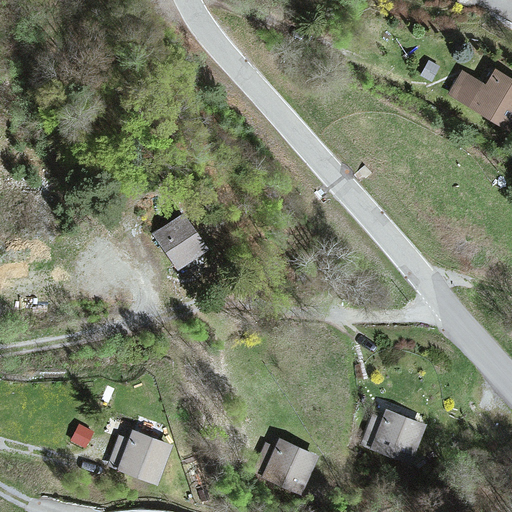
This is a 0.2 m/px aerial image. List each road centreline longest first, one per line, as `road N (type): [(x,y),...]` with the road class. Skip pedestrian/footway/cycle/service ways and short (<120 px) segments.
road 1 (unclassified): [(511,381),(186,0)]
road 2 (track): [(0,356),(203,308),(393,320),(433,315),(445,302)]
road 3 (track): [(102,434),(92,461),(78,467),(0,447)]
